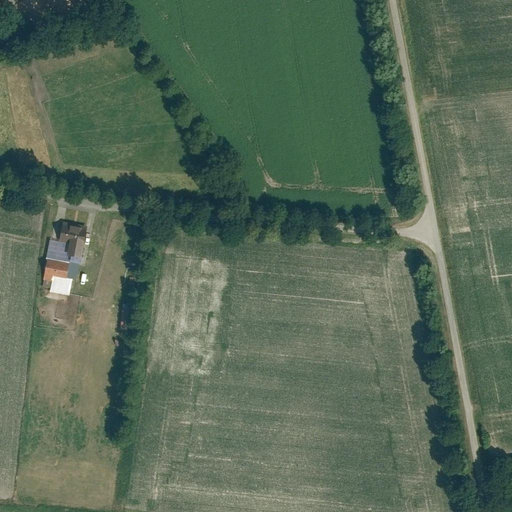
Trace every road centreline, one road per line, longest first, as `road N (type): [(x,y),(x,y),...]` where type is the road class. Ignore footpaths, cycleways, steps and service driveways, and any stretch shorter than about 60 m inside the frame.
road 1 (residential): [(0,187),(204,218),(433,237)]
road 2 (unclassified): [(433,237),(485,511)]
road 3 (unclassified): [(390,0),(433,237)]
